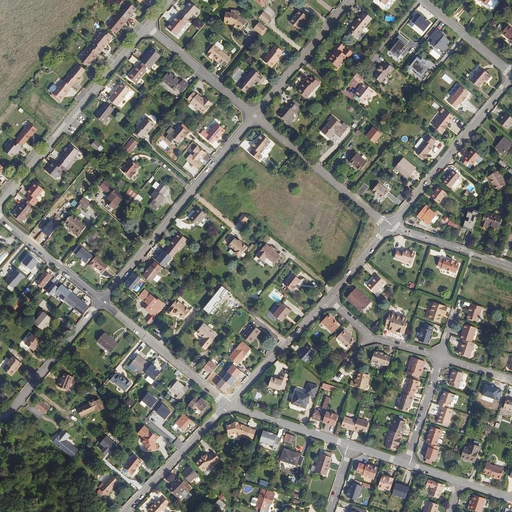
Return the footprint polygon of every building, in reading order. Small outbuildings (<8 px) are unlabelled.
[(497,0),(496,0),(476,0),(477,1),(477,0),(479,0),(480,1),(490,9),(492,9),(497,2),(497,0)] [(128,1),(118,13),(126,19),(128,16),(130,17),(137,9),(128,1)] [(182,10),(183,11),(181,14),(187,20),(190,17),(191,18),(198,9),(191,2),(188,5),(186,8),(185,7),(182,10)] [(304,22),(308,17),(300,11),(290,23),(300,32),(304,27),(303,26),(305,24),(304,22)] [(237,26),(241,30),(247,22),(239,16),(235,15),(235,14),(230,13),(225,12),(224,23),(233,25),(236,27),(237,26)] [(271,19),(264,12),(259,17),(267,24),(271,19)] [(358,36),(367,24),(365,22),(369,17),(363,12),(355,22),(356,22),(349,30),(352,32),(352,33),(353,34),(354,33),(358,36)] [(126,19),(118,13),(107,26),(116,34),(127,20),(126,19)] [(188,21),(187,20),(181,14),(180,14),(178,17),(177,17),(173,21),(174,22),(172,24),(171,23),(167,28),(176,36),(188,21)] [(431,23),(421,15),(421,16),(418,14),(411,21),(424,32),(431,23)] [(261,34),(266,28),(259,22),(254,29),(261,34)] [(356,22),(355,22),(348,31),(356,38),(358,36),(354,33),(353,34),(352,33),(352,32),(349,30),(356,22)] [(511,28),(508,25),(501,33),(508,39),(510,38),(511,39),(511,28)] [(90,46),(99,53),(103,49),(102,48),(106,43),(107,44),(111,39),(110,38),(112,36),(105,30),(103,32),(101,31),(93,41),(94,42),(90,46)] [(445,35),(440,32),(439,33),(435,30),(429,37),(433,40),(431,43),(435,47),(436,46),(443,52),(447,47),(445,45),(448,41),(443,37),(445,35)] [(408,42),(400,35),(394,42),(396,44),(390,51),(398,58),(401,55),(403,56),(406,52),(404,51),(407,47),(405,45),(408,42)] [(336,67),(340,62),(341,63),(346,56),(348,58),(353,52),(347,48),(343,53),(341,51),(345,46),(339,41),(335,46),(338,49),(328,60),(336,67)] [(280,54),(283,51),(274,44),(271,47),(273,49),(263,61),(272,68),(276,63),(275,62),(277,59),(281,55),(280,54)] [(221,64),(228,56),(215,45),(206,55),(211,59),(213,57),(221,64)] [(97,56),(99,53),(90,46),(88,49),(87,49),(84,52),(85,53),(80,59),(88,66),(91,63),(94,60),(95,61),(98,57),(97,56)] [(150,52),(146,56),(145,55),(140,61),(142,63),(147,66),(150,69),(161,55),(152,49),(150,52)] [(132,56),(129,60),(137,65),(138,64),(136,63),(138,60),(132,56)] [(225,68),(232,59),(228,56),(221,64),(225,68)] [(425,62),(422,60),(421,61),(417,58),(409,67),(416,72),(415,74),(423,80),(425,77),(428,79),(433,73),(427,68),(428,67),(424,64),(425,62)] [(381,83),(388,74),(389,75),(394,69),(386,62),(381,67),(380,66),(372,76),(381,83)] [(64,81),(71,87),(72,87),(76,82),(78,83),(82,78),(81,77),(80,77),(82,74),(86,70),(78,64),(64,81)] [(133,71),(132,73),(128,77),(136,84),(147,70),(145,69),(140,65),(139,64),(137,67),(136,66),(132,71),(133,71)] [(255,83),(257,81),(259,83),(264,78),(253,68),(244,79),(241,83),(241,82),(237,86),(245,93),(255,82),(255,83)] [(470,81),(479,88),(485,80),(487,81),(491,76),(481,68),(470,81)] [(444,78),(448,74),(444,70),(440,74),(444,78)] [(181,82),(169,72),(162,80),(175,91),(177,88),(182,93),(189,85),(183,80),(181,82)] [(365,79),(357,73),(353,78),(361,84),(363,82),(365,79)] [(306,99),(316,86),(317,87),(320,83),(312,76),(309,79),(308,79),(305,82),(303,85),(302,84),(299,88),(300,88),(297,92),(306,99)] [(68,90),(71,87),(64,81),(63,80),(52,93),(61,101),(69,91),(68,90)] [(117,107),(131,90),(122,83),(119,87),(120,88),(118,90),(117,90),(109,99),(117,107)] [(364,103),(370,96),(375,91),(365,83),(363,86),(361,88),(359,91),(358,90),(354,94),(356,96),(354,98),(358,102),(360,100),(364,103)] [(461,87),(451,98),(452,98),(448,103),(455,108),(459,104),(460,105),(462,101),(463,101),(466,97),(469,93),(461,87)] [(190,103),(204,114),(213,104),(206,98),(204,100),(197,94),(197,95),(194,92),(187,99),(191,102),(190,103)] [(286,122),(295,111),(296,112),(300,108),(291,100),(287,105),(287,104),(278,115),(286,122)] [(106,103),(95,116),(103,123),(114,109),(106,103)] [(433,126),(442,133),(448,126),(447,125),(449,123),(454,117),(446,110),(433,126)] [(511,116),(508,113),(500,122),(508,129),(511,123),(511,116)] [(321,132),(325,135),(328,132),(332,135),(334,133),(335,132),(341,137),(347,130),(341,125),(342,125),(332,116),(328,120),(330,121),(321,132)] [(151,126),(154,123),(146,117),(134,132),(141,138),(146,133),(147,134),(152,127),(151,126)] [(30,136),(33,133),(37,129),(30,123),(27,127),(17,139),(23,144),(24,145),(31,136),(30,136)] [(224,129),(216,123),(208,133),(209,134),(208,134),(204,131),(201,134),(212,144),(216,140),(217,141),(220,136),(219,135),(224,129)] [(189,134),(180,126),(175,131),(170,127),(166,132),(169,134),(165,138),(170,142),(174,138),(178,142),(183,137),(185,139),(189,134)] [(366,136),(375,144),(384,134),(375,126),(366,136)] [(260,154),(261,154),(266,158),(269,155),(268,154),(271,149),(267,146),(271,142),(262,134),(251,147),(253,148),(249,153),(259,160),(262,156),(260,154)] [(426,154),(428,152),(433,147),(432,146),(436,141),(428,135),(424,140),(425,140),(418,149),(416,153),(423,159),(426,155),(426,154)] [(505,154),(511,145),(511,142),(505,137),(499,145),(500,146),(498,148),(505,154)] [(137,143),(133,139),(124,150),(129,154),(137,143)] [(91,145),(97,150),(101,145),(95,140),(91,145)] [(13,144),(11,142),(4,151),(12,157),(16,152),(17,152),(20,149),(19,148),(21,146),(15,142),(13,144)] [(58,162),(63,166),(66,168),(69,165),(79,152),(71,145),(68,149),(65,152),(60,158),(61,158),(58,162)] [(206,154),(197,147),(193,151),(196,153),(193,156),(191,154),(186,159),(197,168),(202,163),(198,160),(201,157),(202,158),(206,154)] [(467,156),(462,161),(468,166),(470,163),(474,166),(478,160),(481,162),(484,159),(473,150),(468,156),(467,156)] [(360,171),(367,162),(357,153),(350,162),(360,171)] [(414,167),(403,158),(395,168),(406,177),(414,167)] [(131,160),(122,171),(132,178),(135,174),(134,174),(140,167),(131,160)] [(66,168),(63,166),(58,162),(57,161),(55,164),(53,162),(46,171),(56,179),(63,171),(66,174),(69,170),(66,168)] [(450,175),(445,182),(451,187),(461,175),(454,170),(450,175)] [(507,185),(499,171),(489,177),(495,187),(496,186),(499,190),(507,185)] [(124,197),(105,181),(100,187),(110,195),(105,201),(114,209),(124,197)] [(35,199),(43,189),(36,183),(32,187),(31,189),(30,189),(27,192),(30,195),(26,200),(27,201),(32,205),(34,206),(38,201),(35,199)] [(162,183),(151,197),(154,199),(151,202),(157,207),(165,197),(162,195),(168,188),(162,183)] [(377,194),(383,199),(389,192),(379,183),(372,191),(373,191),(372,192),(376,195),(377,194)] [(440,187),(432,196),(440,203),(448,193),(440,187)] [(139,203),(143,198),(130,188),(126,193),(139,203)] [(81,206),(87,210),(92,204),(84,197),(75,207),(78,210),(81,206)] [(17,210),(18,211),(13,216),(21,223),(32,209),(30,207),(25,203),(24,201),(17,210)] [(426,206),(419,215),(423,218),(429,224),(432,220),(435,222),(440,216),(430,208),(430,209),(426,206)] [(198,208),(189,219),(198,226),(207,215),(198,208)] [(474,232),(480,212),(474,210),(474,213),(469,211),(467,217),(471,219),(470,222),(466,221),(464,229),(474,232)] [(488,212),(483,227),(488,229),(490,224),(501,228),(504,217),(488,212)] [(248,219),(243,214),(238,221),(243,225),(248,219)] [(82,223),(72,215),(70,217),(69,216),(65,222),(71,227),(70,228),(75,232),(74,233),(78,237),(86,228),(82,224),(82,223)] [(84,239),(91,245),(99,235),(92,230),(84,239)] [(176,238),(171,245),(165,252),(172,257),(177,251),(178,251),(188,240),(179,233),(175,238),(176,238)] [(102,238),(99,235),(91,245),(94,247),(102,238)] [(229,245),(236,251),(234,253),(239,257),(247,247),(240,241),(239,242),(238,241),(235,238),(229,245)] [(266,256),(275,264),(281,257),(266,244),(256,256),(262,261),(266,256)] [(83,252),(80,249),(78,251),(77,250),(74,253),(75,254),(79,257),(83,252)] [(398,251),(395,259),(412,264),(416,254),(405,250),(404,253),(398,251)] [(22,263),(28,267),(32,270),(38,262),(29,255),(22,263)] [(109,266),(97,256),(89,265),(93,269),(95,266),(103,273),(109,266)] [(442,258),(439,267),(457,273),(460,264),(456,263),(456,261),(451,260),(451,261),(442,258)] [(149,263),(158,270),(160,267),(151,259),(149,263)] [(151,282),(159,272),(152,265),(143,276),(151,282)] [(25,276),(17,269),(12,276),(20,282),(20,283),(25,276)] [(48,269),(37,283),(43,288),(54,274),(48,269)] [(292,274),(284,285),(292,291),(293,291),(296,286),(295,286),(300,279),(292,274)] [(15,289),(20,282),(12,276),(10,275),(5,281),(15,289)] [(378,275),(368,286),(376,293),(386,283),(378,275)] [(55,294),(60,288),(54,283),(47,291),(53,296),(55,294)] [(72,293),(73,292),(70,289),(69,290),(63,285),(60,288),(55,294),(65,302),(66,301),(72,293)] [(371,302),(357,288),(349,297),(349,300),(356,307),(357,308),(362,313),(365,308),(368,308),(368,306),(371,302)] [(144,290),(140,294),(146,299),(144,301),(149,305),(154,298),(144,290)] [(90,308),(72,293),(66,301),(84,316),(90,308)] [(260,298),(254,293),(251,297),(257,301),(260,298)] [(12,314),(24,299),(20,296),(8,310),(12,314)] [(157,301),(154,298),(149,305),(145,309),(151,314),(145,320),(149,323),(164,305),(158,299),(157,301)] [(44,300),(40,306),(45,310),(50,305),(44,300)] [(190,311),(177,300),(166,312),(172,317),(175,314),(177,315),(179,315),(184,319),(190,311)] [(287,314),(290,311),(282,304),(273,315),(281,322),(284,318),(288,315),(287,314)] [(430,305),(424,322),(436,326),(439,317),(442,318),(444,311),(442,310),(442,309),(430,305)] [(473,324),(477,310),(467,306),(466,310),(465,310),(464,314),(465,315),(464,317),(463,321),(473,324)] [(18,318),(24,310),(22,308),(15,316),(18,318)] [(45,312),(35,324),(43,331),(46,328),(47,328),(51,323),(51,322),(53,319),(45,312)] [(384,321),(382,330),(387,331),(386,334),(394,336),(394,335),(402,337),(404,326),(403,325),(405,318),(388,313),(386,321),(384,321)] [(326,317),(319,325),(330,336),(336,329),(333,327),(335,325),(326,317)] [(197,333),(204,339),(202,342),(208,347),(217,335),(204,324),(197,333)] [(252,324),(242,337),(249,343),(254,337),(255,338),(261,331),(252,324)] [(420,331),(416,344),(426,347),(427,343),(428,344),(430,338),(429,338),(431,334),(430,334),(431,330),(422,327),(421,331),(420,331)] [(468,345),(473,331),(462,327),(457,341),(459,342),(468,345)] [(118,344),(105,333),(98,342),(111,353),(118,344)] [(351,345),(349,342),(343,337),(344,336),(341,333),(334,341),(345,352),(351,345)] [(34,351),(42,341),(32,334),(25,343),(34,351)] [(237,365),(251,349),(242,342),(228,358),(237,365)] [(466,361),(470,346),(468,345),(459,342),(457,349),(458,350),(455,357),(466,361)] [(308,357),(315,349),(309,343),(301,351),(300,350),(297,353),(305,360),(308,357)] [(371,354),(368,365),(381,368),(382,368),(385,369),(388,360),(384,359),(384,358),(380,357),(381,356),(375,355),(371,354)] [(22,364),(13,357),(12,356),(11,356),(9,358),(9,360),(10,361),(4,367),(9,371),(8,373),(12,376),(22,364)] [(137,369),(143,374),(150,365),(138,356),(129,366),(135,371),(137,369)] [(218,367),(210,361),(204,368),(212,375),(218,367)] [(418,378),(423,364),(412,361),(407,377),(417,381),(418,378)] [(23,364),(22,364),(12,376),(12,377),(23,364)] [(155,368),(152,365),(145,373),(155,381),(162,373),(158,370),(155,367),(155,368)] [(243,372),(234,365),(228,372),(237,379),(243,372)] [(447,384),(446,387),(455,390),(459,391),(460,390),(462,386),(461,384),(457,383),(460,376),(449,372),(446,384),(447,384)] [(62,378),(61,380),(60,380),(57,386),(69,391),(74,378),(63,373),(62,378)] [(119,377),(116,375),(111,382),(114,384),(126,393),(132,384),(128,380),(127,381),(124,379),(123,379),(120,377),(119,377)] [(364,387),(366,382),(365,381),(366,378),(357,375),(356,379),(355,379),(354,382),(353,385),(352,384),(350,389),(361,392),(363,386),(364,387)] [(282,392),(286,381),(284,381),(279,379),(278,378),(277,382),(269,380),(266,389),(277,393),(278,391),(282,392)] [(170,389),(178,396),(176,398),(179,401),(189,389),(186,386),(185,388),(177,381),(170,389)] [(415,388),(416,384),(406,381),(401,396),(410,399),(411,396),(412,396),(414,392),(415,388)] [(293,393),(289,406),(303,410),(307,398),(311,399),(315,389),(305,385),(302,396),(293,393)] [(158,401),(149,394),(143,401),(152,409),(158,401)] [(452,405),(454,398),(441,394),(439,400),(438,400),(435,408),(439,409),(444,410),(445,407),(447,407),(448,404),(452,405)] [(407,408),(409,404),(411,399),(410,399),(401,396),(399,395),(397,400),(398,400),(394,411),(404,414),(405,411),(406,408),(407,408)] [(327,396),(323,407),(327,408),(331,398),(327,396)] [(130,408),(135,403),(129,398),(124,403),(130,408)] [(195,406),(203,412),(208,406),(204,403),(203,404),(199,401),(195,398),(188,405),(193,409),(195,406)] [(90,404),(77,410),(81,417),(94,411),(95,413),(104,409),(99,399),(94,402),(94,400),(89,402),(90,404)] [(36,407),(45,414),(50,408),(41,401),(36,407)] [(172,413),(162,405),(156,413),(165,420),(172,413)] [(324,414),(325,409),(321,408),(318,417),(312,415),(309,423),(319,427),(320,424),(324,414)] [(444,428),(449,412),(444,410),(439,409),(434,424),(444,428)] [(332,428),(336,418),(332,417),(332,415),(328,414),(327,415),(324,414),(320,424),(332,428)] [(191,421),(183,415),(176,424),(185,431),(187,429),(185,427),(191,421)] [(351,431),(354,423),(342,419),(339,428),(347,430),(347,431),(351,433),(351,431)] [(362,435),(366,424),(355,420),(354,423),(351,431),(362,435)] [(401,429),(402,424),(392,421),(388,433),(389,433),(398,437),(399,437),(401,432),(400,432),(401,429)] [(138,435),(139,442),(141,441),(142,447),(151,446),(150,440),(150,438),(151,437),(151,438),(154,435),(139,423),(133,430),(138,434),(138,435)] [(248,431),(242,429),(242,428),(235,426),(232,426),(232,425),(229,426),(229,427),(224,428),(227,438),(234,436),(245,440),(245,439),(248,431)] [(433,448),(438,432),(429,429),(427,434),(426,437),(423,445),(425,445),(433,448)] [(60,448),(73,458),(79,450),(66,440),(70,435),(63,430),(53,443),(59,448),(60,448)] [(265,432),(262,442),(275,447),(274,450),(278,452),(282,440),(278,439),(279,437),(275,435),(269,433),(265,432)] [(485,443),(488,435),(488,433),(483,432),(480,441),(485,443)] [(397,441),(398,437),(389,433),(383,449),(393,452),(394,449),(397,441)] [(287,434),(285,441),(291,443),(292,440),(294,441),(295,437),(287,434)] [(118,447),(106,437),(100,444),(105,448),(101,452),(106,455),(110,450),(113,453),(118,447)] [(173,445),(180,450),(184,444),(177,439),(173,445)] [(464,446),(461,457),(475,462),(480,447),(470,443),(468,448),(464,446)] [(431,464),(436,449),(433,448),(425,445),(422,456),(423,456),(422,461),(430,463),(431,464)] [(286,449),(282,460),(298,465),(302,455),(286,449)] [(217,460),(212,454),(208,457),(209,460),(210,459),(213,463),(217,460)] [(327,476),(331,463),(328,462),(330,456),(325,455),(322,454),(318,467),(314,466),(312,471),(327,476)] [(123,468),(132,475),(136,471),(135,470),(142,462),(134,455),(123,468)] [(213,467),(219,462),(217,460),(213,463),(210,459),(209,460),(208,457),(205,458),(204,457),(202,458),(202,459),(200,460),(199,460),(194,465),(201,473),(204,470),(205,469),(213,467)] [(488,461),(484,472),(487,473),(487,474),(491,475),(491,476),(497,478),(497,477),(501,478),(504,468),(491,464),(491,462),(488,461)] [(374,478),(377,468),(370,466),(370,464),(366,463),(366,465),(359,463),(356,471),(363,473),(362,474),(374,478)] [(190,485),(197,477),(189,468),(181,477),(190,485)] [(110,477),(106,473),(100,481),(103,483),(103,484),(110,477)] [(111,491),(114,488),(118,484),(120,482),(112,475),(110,477),(103,484),(103,483),(98,488),(107,496),(111,491)] [(391,491),(395,480),(394,480),(394,479),(391,478),(390,479),(388,478),(383,477),(379,488),(385,490),(385,489),(391,491)] [(442,490),(444,484),(429,478),(427,484),(432,486),(430,494),(439,497),(440,493),(441,490),(442,490)] [(187,494),(190,490),(179,479),(173,485),(174,486),(172,488),(168,492),(176,498),(180,501),(183,498),(184,498),(187,494)] [(410,488),(397,483),(393,495),(406,500),(410,488)] [(354,501),(359,488),(350,485),(346,498),(354,501)] [(269,506),(273,495),(264,493),(264,494),(259,492),(256,501),(252,499),(250,500),(249,505),(249,507),(253,508),(253,509),(258,511),(257,511),(266,511),(269,506)] [(471,504),(469,509),(478,511),(483,511),(487,499),(475,495),(472,504),(471,504)] [(163,511),(166,510),(165,508),(168,505),(163,499),(160,503),(159,502),(156,505),(153,508),(152,507),(147,511),(163,511)] [(217,511),(224,506),(218,500),(212,506),(215,510),(217,511)] [(438,510),(440,505),(429,502),(425,511),(438,511),(439,511),(438,510)]
